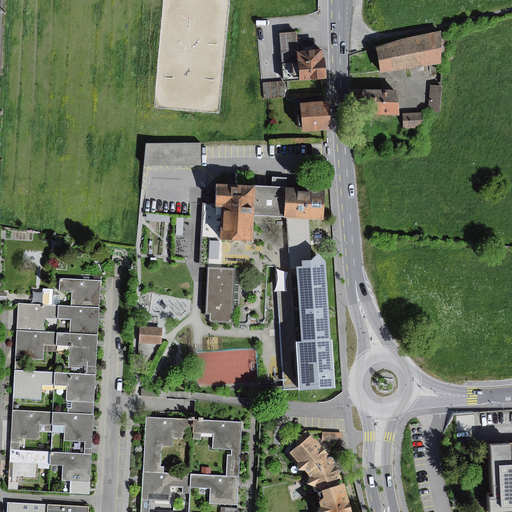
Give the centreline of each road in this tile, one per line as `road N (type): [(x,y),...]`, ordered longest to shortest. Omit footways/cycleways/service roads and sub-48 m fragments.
road 1 (primary): [(338,0),(354,272),(379,354)]
road 2 (residential): [(117,279),(108,511)]
road 3 (track): [(338,47),(511,8)]
